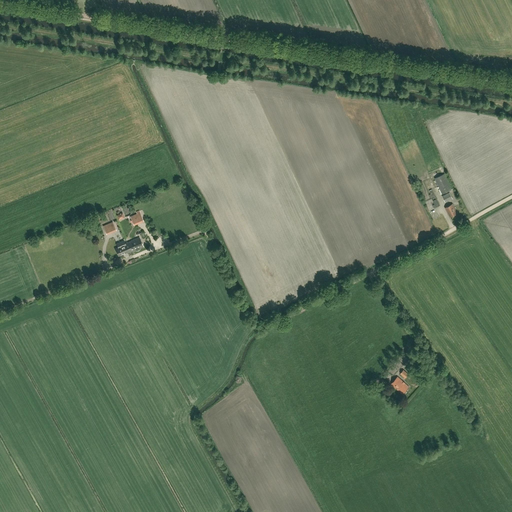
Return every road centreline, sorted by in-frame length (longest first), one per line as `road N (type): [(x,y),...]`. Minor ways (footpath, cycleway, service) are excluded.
road 1 (track): [(511,81),(0,3)]
road 2 (track): [(511,197),(260,328),(204,232),(110,268)]
